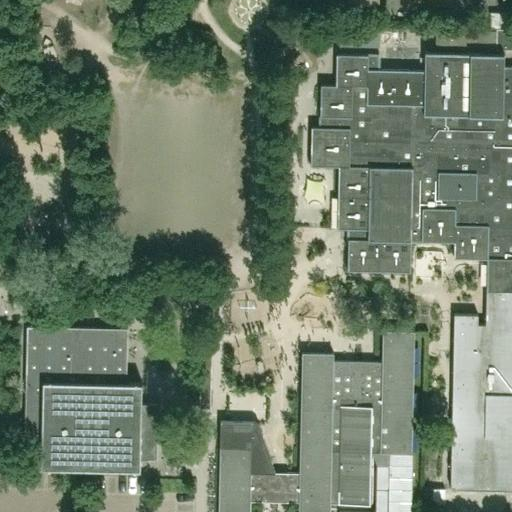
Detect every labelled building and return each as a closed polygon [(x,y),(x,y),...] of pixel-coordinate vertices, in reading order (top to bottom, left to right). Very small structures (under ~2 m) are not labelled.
[(489,28),(510,28),(510,12),(490,12),(489,28)] [(511,49),(511,28),(496,28),(495,49),(511,49)] [(339,46),(379,46),(379,30),(339,30),(339,46)] [(335,52),(334,84),(319,83),(318,116),(322,116),(322,125),(309,125),(308,165),(337,165),(335,227),(348,227),(347,270),(409,271),(410,240),(454,242),(453,257),(486,258),(485,291),(511,291),(511,65),(503,65),(503,53),(424,51),(423,71),(377,70),(378,54),(335,52)] [(479,264),(455,264),(454,281),(478,281),(479,264)] [(511,291),(485,291),(484,321),(476,321),(477,314),(453,313),(450,488),(511,489),(511,291)] [(90,468),(94,327),(26,326),(23,439),(41,440),(40,467),(90,468)] [(141,403),(141,382),(126,382),(127,328),(94,327),(90,468),(139,468),(140,459),(157,460),(158,404),(141,403)] [(221,420),(220,448),(219,492),(219,493),(218,511),(249,511),(250,500),(281,501),(299,502),(298,511),(329,511),(330,503),(330,502),(368,503),(369,451),(372,451),(380,451),(412,452),(412,450),(411,450),(412,429),(412,428),(412,413),(414,346),(414,330),(382,329),(382,331),(382,361),(374,361),(350,360),(332,360),(332,354),(333,354),(333,352),(302,351),(302,353),(302,354),(302,375),(301,375),(301,390),(302,390),(300,435),(300,450),(300,472),(285,472),(274,472),(274,471),(260,425),(259,424),(258,423),(257,422),(256,421),(255,421),(254,421),(221,420)] [(210,408),(210,390),(199,390),(199,408),(210,408)] [(340,510),(339,511),(409,511),(412,452),(380,451),(372,451),(376,463),(375,511),(340,510)] [(155,482),(155,494),(188,492),(188,480),(155,482)]
